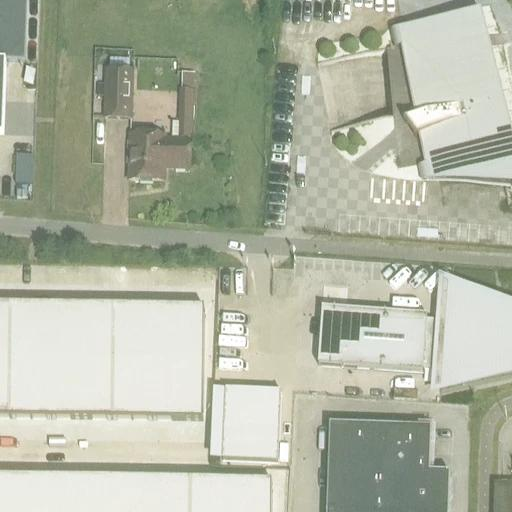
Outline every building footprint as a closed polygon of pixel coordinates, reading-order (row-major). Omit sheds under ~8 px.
[(0,0),(0,136),(4,137),(6,63),(25,64),(27,0),(0,0)] [(476,15),(402,30),(418,118),(405,121),(417,137),(422,136),(432,183),(511,189),(476,15)] [(133,73),(107,72),(106,121),(132,122),(133,73)] [(181,72),(180,89),(193,90),(194,73),(181,72)] [(191,143),(193,143),(195,92),(180,92),(178,139),(178,143),(191,143)] [(191,143),(178,143),(166,142),(166,139),(131,138),(130,184),(165,185),(165,172),(190,173),(191,143)] [(17,158),(16,186),(28,187),(34,187),(35,159),(17,158)] [(443,306),(443,315),(446,315),(446,325),(428,323),(428,318),(346,312),(342,370),(424,376),(424,372),(442,373),(441,392),(511,376),(511,308),(448,285),(447,306),(443,306)] [(205,310),(0,307),(0,420),(203,423),(205,310)] [(250,401),(246,465),(278,467),(279,466),(281,403),(250,401)] [(449,511),(450,476),(430,475),(432,431),(331,428),(327,511),(449,511)] [(0,511),(271,511),(272,483),(0,478),(0,511)] [(511,511),(511,488),(494,488),(493,511),(511,511)]
